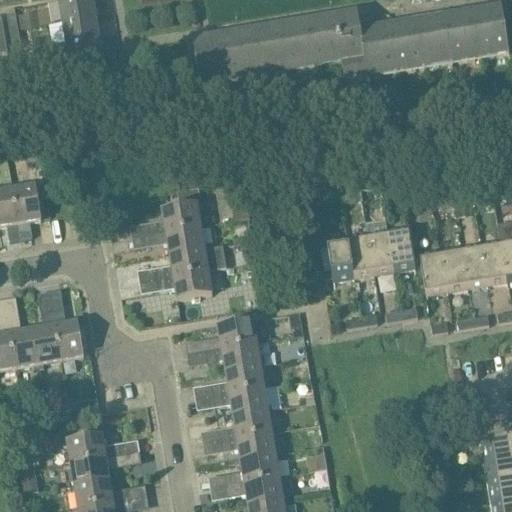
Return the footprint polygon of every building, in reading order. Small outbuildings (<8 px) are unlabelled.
[(87,0),(59,5),(63,26),(95,21),(91,0),(87,0)] [(361,39),(357,17),(347,19),(347,24),(310,30),(308,22),(298,23),(300,32),(282,35),(281,26),(270,28),(271,37),(254,40),(253,31),(242,33),(244,41),(226,44),(225,36),(214,38),(215,46),(194,50),(201,91),(341,68),(350,122),(374,118),(373,111),(368,82),(509,58),(502,17),(505,16),(503,7),(493,9),(495,18),(477,20),(476,12),(465,14),(466,22),(449,25),(448,17),(437,19),(439,27),(421,29),(420,21),(409,23),(410,31),(393,34),(392,26),(381,28),(382,36),(361,39)] [(21,33),(40,30),(38,16),(18,19),(21,33)] [(7,18),(10,35),(18,34),(15,17),(7,18)] [(63,26),(66,47),(99,42),(95,21),(63,26)] [(21,50),(18,34),(10,35),(13,51),(21,50)] [(66,47),(70,68),(102,62),(99,42),(66,47)] [(106,83),(102,62),(70,68),(73,89),(106,83)] [(15,66),(17,76),(28,74),(26,64),(15,66)] [(29,85),(28,74),(17,76),(19,87),(29,85)] [(376,126),(402,121),(399,107),(373,111),(374,118),(376,126)] [(12,194),(21,245),(32,243),(29,228),(41,226),(35,191),(12,194)] [(12,194),(0,196),(0,233),(7,232),(9,247),(21,245),(12,194)] [(161,215),(163,225),(148,228),(150,239),(201,231),(198,214),(202,213),(198,194),(177,198),(179,212),(161,215)] [(492,196),(483,198),(485,207),(494,206),(492,196)] [(470,198),(452,201),(455,216),(473,213),(470,198)] [(450,200),(439,202),(441,211),(452,209),(450,200)] [(511,226),(497,229),(500,246),(507,286),(511,285),(511,226)] [(201,231),(150,239),(152,251),(167,248),(169,259),(209,252),(208,248),(204,248),(201,231)] [(408,231),(387,235),(394,276),(415,272),(408,231)] [(374,279),(394,276),(387,235),(367,238),(374,279)] [(367,238),(347,241),(354,282),(374,279),(367,238)] [(333,286),(354,282),(347,241),(326,245),(333,286)] [(500,246),(480,249),(487,290),(507,286),(500,246)] [(467,293),(487,290),(480,249),(460,253),(467,293)] [(221,250),(209,252),(169,259),(171,270),(155,273),(157,284),(173,282),(208,276),(225,273),(221,250)] [(460,253),(440,256),(447,296),(467,293),(460,253)] [(426,300),(447,296),(440,256),(419,260),(426,300)] [(208,276),(157,284),(159,296),(175,293),(177,304),(212,298),(208,276)] [(417,322),(417,321),(415,313),(400,315),(402,324),(417,322)] [(65,314),(53,316),(56,331),(62,367),(80,364),(81,369),(86,368),(85,363),(79,327),(67,329),(66,321),(65,314)] [(384,318),(385,321),(386,327),(402,324),(400,315),(384,318)] [(511,315),(496,318),(497,321),(498,327),(511,325),(511,315)] [(44,333),(33,335),(39,371),(40,376),(45,375),(44,370),(62,367),(56,331),(53,316),(42,318),(42,321),(44,333)] [(299,319),(289,320),(291,333),(301,331),(299,319)] [(375,319),(366,321),(361,322),(362,331),(377,329),(375,319)] [(488,329),(487,321),(487,320),(472,322),(473,332),(488,329)] [(20,321),(9,323),(11,338),(17,375),(34,372),(35,377),(40,376),(39,371),(33,335),(22,337),(20,321)] [(362,331),(361,322),(344,324),(346,334),(362,331)] [(458,334),(473,332),(472,322),(456,325),(458,334)] [(0,377),(17,375),(11,338),(9,323),(0,324),(0,377)] [(218,342),(203,344),(205,357),(220,354),(255,348),(255,347),(268,345),(265,328),(252,330),(252,329),(257,328),(256,323),(251,324),(216,330),(218,342)] [(447,336),(446,327),(430,330),(432,339),(447,336)] [(220,354),(205,357),(207,367),(222,365),(224,376),(264,369),(263,364),(258,365),(255,348),(220,354)] [(226,386),(210,388),(212,401),(263,393),(260,375),(265,374),(264,369),(224,376),(226,386)] [(276,391),(263,393),(212,401),(214,411),(229,409),(232,421),(280,413),(276,391)] [(313,400),(303,402),(305,410),(314,408),(313,400)] [(23,418),(21,410),(14,411),(15,419),(23,418)] [(233,431),(218,434),(220,446),(235,444),(271,438),(268,420),(272,419),(272,414),(232,421),(233,431)] [(235,444),(220,446),(222,457),(237,454),(239,467),(275,461),(279,460),(279,455),(274,456),(271,438),(235,444)] [(68,446),(63,447),(64,452),(69,451),(72,470),(107,464),(122,462),(120,449),(105,452),(103,440),(68,446)] [(511,440),(482,446),(486,467),(511,462),(511,440)] [(241,476),(226,479),(228,492),(243,489),(279,483),(275,466),(280,465),(279,460),(275,461),(239,467),(241,476)] [(321,475),(326,474),(324,460),(318,461),(321,475)] [(75,488),(70,489),(71,494),(75,493),(111,487),(109,475),(124,472),(122,462),(107,464),(72,470),(75,488)] [(489,488),(511,483),(511,462),(486,467),(489,488)] [(243,489),(228,492),(230,501),(245,499),(247,511),(282,506),(287,505),(286,500),(282,501),(279,483),(243,489)] [(511,483),(489,488),(493,507),(511,503),(511,483)] [(75,493),(71,494),(72,498),(76,498),(78,511),(96,511),(115,509),(130,506),(128,494),(113,497),(111,487),(75,493)] [(493,511),(511,511),(511,503),(493,507),(493,511)]
